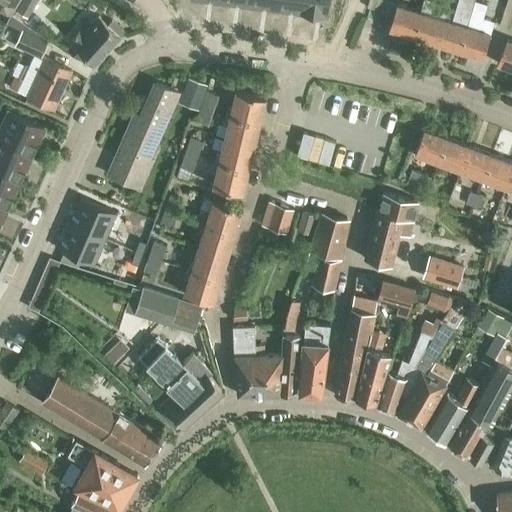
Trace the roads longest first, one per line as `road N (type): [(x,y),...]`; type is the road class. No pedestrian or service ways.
road 1 (residential): [(0,323),(108,79),(138,53),(164,48)]
road 2 (residential): [(326,404),(364,212),(262,180)]
road 3 (residential): [(233,404),(225,303),(262,180)]
road 4 (residential): [(511,111),(299,59)]
road 5 (residential): [(153,474),(0,380)]
road 6 (residential): [(326,404),(382,419),(471,476)]
road 7 (residential): [(164,48),(299,59)]
road 8 (residential): [(262,180),(299,59)]
